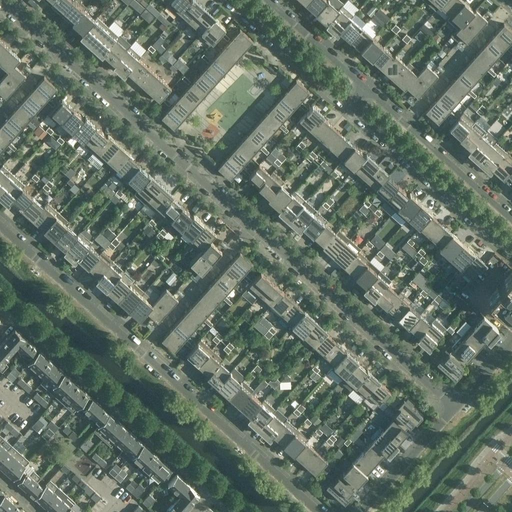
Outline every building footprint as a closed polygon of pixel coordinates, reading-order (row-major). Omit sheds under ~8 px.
[(53,0),(51,4),(61,13),(72,0),(53,0)] [(78,0),(72,0),(61,13),(72,23),(86,7),(78,0)] [(172,0),(166,6),(177,15),(190,0),(172,0)] [(203,8),(194,0),(190,0),(177,15),(187,25),(203,8)] [(307,0),(305,3),(316,12),(315,13),(327,0),(307,0)] [(327,0),(315,13),(316,14),(317,14),(326,22),(325,22),(326,23),(343,5),(342,5),(341,5),(340,6),(333,0),(327,0)] [(353,13),(359,7),(350,0),(346,0),(343,4),(353,13)] [(439,6),(444,0),(424,0),(425,0),(436,10),(439,6)] [(450,15),(463,1),(462,0),(444,0),(439,6),(450,15)] [(140,12),(150,21),(160,11),(150,1),(140,12)] [(474,11),(464,1),(451,16),(461,25),(455,31),(456,32),(476,10),(475,9),(474,11)] [(343,5),(326,23),(327,24),(327,23),(338,32),(353,15),(343,5)] [(86,7),(72,23),(83,32),(81,34),(82,34),(97,17),(97,16),(94,19),(84,10),(87,7),(86,7)] [(214,18),(203,8),(187,25),(198,35),(214,18)] [(476,10),(456,32),(462,37),(458,42),(463,47),(491,15),(486,10),(482,15),(476,10)] [(353,15),(338,32),(338,33),(339,31),(350,40),(361,27),(351,18),(354,15),(353,15)] [(97,17),(82,34),(92,44),(108,26),(97,17)] [(214,18),(198,35),(210,45),(225,28),(214,18)] [(511,40),(511,30),(504,23),(494,34),(507,46),(511,40)] [(391,29),(396,33),(400,28),(395,24),(391,29)] [(108,26),(92,44),(103,54),(119,36),(108,26)] [(361,27),(350,40),(361,50),(372,37),(361,27)] [(240,29),(230,40),(242,52),(253,41),(240,29)] [(230,38),(223,32),(221,35),(227,41),(230,38)] [(402,39),(407,43),(411,38),(406,34),(402,39)] [(507,46),(494,34),(484,45),(497,57),(507,46)] [(119,36),(103,54),(114,63),(130,46),(129,46),(127,49),(117,40),(119,37),(119,36)] [(372,37),(361,50),(372,60),(383,47),(372,37)] [(130,46),(139,53),(145,47),(136,39),(130,46)] [(0,59),(9,49),(0,40),(0,59)] [(242,52),(230,40),(220,51),(233,63),(242,52)] [(497,57),(484,45),(474,56),(487,68),(497,57)] [(125,73),(141,56),(130,46),(114,63),(125,73)] [(383,47),(372,60),(383,70),(395,55),(394,56),(383,47)] [(9,49),(0,59),(0,64),(8,71),(0,80),(20,59),(9,49)] [(165,50),(161,54),(166,59),(170,54),(165,50)] [(233,63),(220,51),(210,62),(223,74),(233,63)] [(210,60),(204,54),(201,57),(208,62),(210,60)] [(395,55),(383,70),(393,79),(409,62),(406,65),(395,55)] [(137,81),(149,69),(138,59),(141,56),(125,73),(126,73),(127,72),(137,81)] [(487,68),(474,56),(464,67),(477,79),(487,68)] [(20,59),(0,80),(0,92),(0,93),(0,100),(1,102),(30,70),(25,66),(21,70),(15,65),(20,59)] [(177,59),(174,63),(184,71),(187,67),(177,59)] [(223,74),(210,62),(200,73),(213,85),(223,74)] [(409,62),(393,79),(404,89),(426,64),(419,71),(409,62)] [(414,102),(442,70),(437,65),(433,70),(426,64),(404,89),(405,89),(407,87),(412,92),(408,97),(414,102)] [(477,79),(464,67),(455,78),(468,90),(477,79)] [(149,69),(137,82),(148,91),(160,78),(149,69)] [(213,85),(200,73),(191,84),(203,95),(213,85)] [(44,76),(34,88),(47,99),(57,88),(44,76)] [(191,82),(184,76),(182,78),(188,84),(191,82)] [(160,78),(148,91),(159,101),(171,88),(160,78)] [(468,90),(455,78),(445,89),(458,100),(468,90)] [(309,91),(296,80),(286,91),(299,102),(309,91)] [(203,95),(191,84),(181,95),(194,106),(203,95)] [(47,99),(34,88),(24,98),(37,110),(47,99)] [(458,100),(445,89),(435,100),(448,111),(458,100)] [(299,102),(286,91),(276,102),(289,113),(299,102)] [(194,106),(181,95),(171,106),(184,117),(194,106)] [(37,110),(24,98),(15,109),(27,121),(37,110)] [(171,103),(165,98),(162,100),(169,106),(171,103)] [(73,109),(62,99),(47,115),(59,125),(73,109)] [(448,111),(435,100),(425,111),(438,123),(448,111)] [(289,113),(276,102),(267,113),(279,124),(289,113)] [(308,108),(301,102),(299,105),(305,110),(308,108)] [(366,110),(370,105),(366,102),(362,107),(366,110)] [(296,123),(308,133),(323,115),(312,105),(296,123)] [(184,117),(171,106),(161,117),(174,128),(184,117)] [(27,121),(15,109),(5,120),(18,132),(27,121)] [(83,118),(73,109),(59,125),(62,122),(72,132),(85,117),(83,118)] [(459,139),(471,126),(475,121),(464,111),(448,129),(459,139)] [(279,124),(267,113),(257,124),(270,135),(279,124)] [(324,116),(323,115),(308,133),(318,143),(333,127),(322,117),(324,116)] [(85,117),(72,132),(83,141),(80,144),(96,127),(85,117)] [(18,132),(5,120),(0,125),(0,135),(8,143),(18,132)] [(469,150),(482,135),(486,131),(475,121),(471,126),(459,139),(470,148),(468,149),(469,150)] [(270,135),(257,124),(247,134),(260,146),(270,135)] [(288,130),(282,124),(280,127),(286,132),(288,130)] [(106,136),(96,127),(80,144),(81,145),(82,143),(93,153),(108,135),(106,136)] [(344,136),(333,127),(318,143),(319,143),(322,140),(332,149),(344,136)] [(260,146),(247,134),(237,145),(250,157),(260,146)] [(108,135),(93,153),(104,162),(119,145),(108,135)] [(482,135),(469,150),(480,160),(495,142),(492,145),(482,135)] [(354,146),(344,136),(332,149),(342,159),(340,162),(354,146)] [(495,142),(480,160),(491,169),(506,152),(495,142)] [(130,155),(119,145),(104,162),(104,163),(107,160),(117,169),(130,155)] [(250,157),(237,145),(228,156),(240,168),(250,157)] [(269,151),(262,146),(260,148),(266,154),(269,151)] [(365,156),(354,146),(340,162),(351,172),(367,154),(366,154),(365,156)] [(511,157),(506,152),(491,169),(491,170),(492,168),(503,178),(511,167),(511,157)] [(281,153),(276,158),(281,162),(286,157),(281,153)] [(367,154),(351,172),(362,182),(378,164),(367,154)] [(130,155),(117,169),(128,179),(139,166),(129,156),(130,155)] [(240,168),(228,156),(218,167),(230,179),(240,168)] [(483,177),(490,170),(479,160),(473,167),(483,177)] [(247,177),(259,187),(273,172),(272,171),(270,174),(259,164),(247,177)] [(388,174),(378,164),(362,182),(365,179),(375,188),(388,174)] [(0,167),(0,190),(14,175),(3,165),(0,167)] [(150,176),(139,166),(128,179),(138,188),(137,190),(150,176)] [(511,167),(503,178),(511,185),(511,167)] [(249,173),(243,168),(241,170),(247,176),(249,173)] [(116,170),(110,177),(114,181),(120,173),(116,170)] [(273,172),(259,187),(269,197),(268,198),(268,199),(284,181),(273,172)] [(389,174),(388,174),(375,188),(386,198),(383,201),(384,201),(398,185),(387,176),(389,174)] [(14,175),(0,190),(0,193),(9,202),(25,185),(14,175)] [(146,203),(161,185),(150,176),(137,190),(134,194),(145,204),(146,203)] [(284,181),(268,199),(269,199),(270,199),(279,207),(278,208),(279,208),(295,191),(294,190),(293,191),(284,183),(285,182),(284,181)] [(25,185),(9,202),(11,201),(21,210),(33,197),(22,188),(25,185)] [(161,185),(146,203),(156,212),(172,195),(161,185)] [(408,194),(398,185),(384,201),(395,211),(410,193),(408,194)] [(295,191),(279,208),(290,218),(303,204),(292,194),(295,191)] [(410,193),(395,211),(405,221),(421,203),(410,193)] [(172,195),(156,212),(167,222),(182,206),(171,197),(172,195)] [(329,196),(325,201),(330,205),(334,201),(329,196)] [(33,197),(21,210),(32,220),(48,202),(47,202),(43,207),(33,197)] [(48,202),(32,220),(43,230),(59,212),(48,202)] [(416,230),(432,213),(421,203),(405,221),(416,230)] [(303,204),(290,218),(301,228),(316,211),(316,210),(313,213),(303,204)] [(192,216),(182,206),(167,222),(178,232),(194,215),(193,214),(192,216)] [(316,211),(301,228),(302,227),(313,236),(327,220),(316,211)] [(54,239),(67,225),(69,222),(59,212),(43,230),(54,239)] [(432,213),(416,230),(427,240),(441,224),(431,215),(432,213)] [(194,215),(178,232),(179,232),(181,229),(192,239),(205,224),(194,215)] [(327,220),(313,236),(323,246),(322,247),(335,233),(325,224),(328,221),(327,220)] [(205,224),(192,239),(202,248),(190,262),(190,263),(216,234),(205,224)] [(452,234),(441,224),(427,240),(428,240),(430,237),(440,247),(436,251),(437,251),(452,234)] [(67,225),(54,239),(65,249),(80,232),(80,231),(77,234),(67,225)] [(80,232),(65,249),(76,259),(91,242),(80,232)] [(379,248),(386,241),(376,232),(370,239),(379,248)] [(335,233),(322,247),(333,257),(346,243),(335,233)] [(197,277),(227,244),(225,245),(220,241),(216,246),(210,240),(216,234),(190,263),(196,268),(192,273),(197,277)] [(463,244),(452,234),(437,251),(448,261),(463,244)] [(115,237),(111,242),(115,246),(120,241),(115,237)] [(91,242),(76,259),(77,258),(88,267),(102,251),(99,254),(89,245),(92,242),(91,242)] [(346,243),(333,257),(344,267),(359,250),(357,252),(346,243)] [(461,268),(474,253),(463,244),(448,261),(458,271),(461,268)] [(359,250),(344,267),(355,277),(369,261),(359,251),(360,250),(359,250)] [(102,251),(88,267),(98,277),(97,278),(113,261),(102,251)] [(240,252),(230,263),(243,275),(253,264),(240,252)] [(485,263),(474,253),(461,268),(472,278),(485,263)] [(370,261),(382,268),(385,263),(373,255),(370,261)] [(113,261),(97,278),(108,288),(106,289),(107,290),(124,271),(113,261)] [(369,261),(355,277),(365,286),(364,287),(365,288),(378,273),(367,264),(370,261),(369,261)] [(243,275),(230,263),(220,274),(233,285),(243,275)] [(124,271),(107,290),(108,291),(108,290),(117,298),(117,299),(118,299),(133,282),(132,281),(132,282),(123,274),(124,273),(123,272),(124,271)] [(418,271),(412,280),(424,287),(430,278),(418,271)] [(488,297),(511,318),(511,271),(504,280),(508,283),(507,285),(506,285),(501,291),(497,287),(488,297)] [(167,280),(170,282),(177,274),(174,272),(167,280)] [(258,298),(272,282),(261,272),(241,294),(252,304),(258,298)] [(378,273),(365,288),(375,298),(388,283),(378,273)] [(233,285),(220,274),(210,285),(223,296),(233,285)] [(133,282),(118,299),(129,309),(144,292),(133,282)] [(272,282),(258,298),(269,308),(283,292),(272,282)] [(388,283),(375,298),(386,307),(401,292),(400,291),(398,294),(388,285),(389,283),(388,283)] [(223,296),(210,285),(201,296),(213,307),(223,296)] [(140,319),(167,289),(166,288),(155,301),(144,292),(129,309),(140,319)] [(167,289),(140,319),(147,312),(158,321),(182,294),(177,290),(173,294),(167,289)] [(470,312),(475,306),(463,297),(465,293),(460,290),(454,299),(470,312)] [(283,292),(269,308),(272,305),(282,314),(279,317),(294,301),(283,292)] [(401,292),(386,307),(397,317),(412,301),(401,292)] [(443,298),(438,294),(434,299),(438,303),(443,298)] [(213,307),(201,296),(191,307),(204,318),(213,307)] [(294,301),(279,317),(290,327),(289,328),(304,311),(294,301)] [(412,301),(397,317),(408,327),(420,314),(409,304),(412,302),(412,301)] [(204,318),(191,307),(181,317),(194,329),(204,318)] [(304,311),(289,328),(300,338),(315,321),(304,311)] [(420,314),(408,327),(419,337),(432,322),(431,322),(430,323),(420,314)] [(194,329),(181,317),(171,328),(184,340),(194,329)] [(471,325),(488,340),(498,329),(484,317),(474,327),(471,325)] [(315,321),(300,338),(300,339),(303,336),(313,345),(326,331),(315,321)] [(432,322),(419,337),(430,347),(443,332),(432,322)] [(488,340),(471,325),(461,336),(477,350),(486,340),(488,341),(488,340)] [(184,340),(171,328),(161,340),(174,351),(184,340)] [(15,329),(6,338),(16,347),(16,348),(29,359),(38,349),(15,329)] [(269,339),(273,334),(268,330),(264,334),(269,339)] [(327,331),(326,331),(313,345),(324,354),(321,357),(322,358),(336,342),(325,332),(327,331)] [(477,350),(461,336),(451,347),(467,361),(477,350)] [(4,361),(16,348),(16,347),(6,338),(0,345),(0,369),(2,371),(8,365),(4,361)] [(186,355),(197,365),(211,349),(200,339),(186,355)] [(347,352),(336,342),(322,358),(332,367),(331,369),(347,352)] [(453,377),(467,361),(451,347),(449,345),(444,350),(448,353),(436,367),(443,372),(445,370),(453,377)] [(211,349),(197,365),(208,375),(206,376),(207,377),(222,359),(211,349)] [(28,363),(36,371),(48,358),(39,350),(28,363)] [(347,352),(331,369),(342,379),(358,361),(347,352)] [(48,358),(36,371),(45,378),(56,366),(48,358)] [(222,359),(207,377),(218,386),(231,372),(220,362),(223,359),(222,359)] [(358,361),(342,379),(346,375),(355,384),(354,385),(355,385),(352,388),(353,388),(368,371),(367,370),(367,371),(358,363),(358,362),(358,361)] [(262,368),(257,364),(252,369),(257,373),(262,368)] [(15,366),(11,370),(17,376),(21,371),(15,366)] [(56,366),(45,378),(41,383),(49,390),(53,386),(64,373),(56,366)] [(14,379),(17,376),(11,370),(7,375),(12,381),(14,379)] [(368,371),(353,388),(364,398),(379,381),(368,371)] [(231,372),(218,386),(219,387),(219,386),(228,395),(227,395),(228,396),(241,382),(241,381),(240,381),(231,373),(232,373),(231,372)] [(61,393),(72,380),(64,373),(53,386),(49,390),(57,397),(61,393)] [(17,382),(23,387),(26,383),(20,378),(17,382)] [(72,380),(61,393),(57,397),(65,404),(80,387),(72,380)] [(379,381),(364,398),(364,399),(365,397),(376,407),(390,391),(379,381)] [(241,382),(228,396),(239,406),(251,393),(240,383),(242,382),(241,382)] [(32,388),(26,383),(23,387),(28,392),(32,388)] [(80,387),(65,404),(73,412),(88,395),(80,387)] [(37,392),(33,396),(39,401),(42,397),(37,392)] [(251,393),(239,406),(250,415),(249,417),(262,403),(251,393)] [(104,408),(88,395),(73,412),(80,405),(88,412),(84,416),(90,422),(94,418),(97,420),(100,423),(100,422),(108,413),(109,413),(106,410),(104,408)] [(48,402),(42,397),(39,401),(44,406),(48,402)] [(394,417),(392,419),(406,431),(407,430),(405,429),(420,414),(412,407),(414,405),(407,399),(392,415),(394,417)] [(260,427),(273,412),(275,409),(264,400),(262,403),(249,417),(260,427)] [(300,403),(296,408),(301,412),(305,407),(300,403)] [(273,412),(260,427),(271,436),(286,419),(283,422),(273,412)] [(94,430),(102,438),(118,421),(109,413),(108,413),(100,422),(100,423),(94,430)] [(309,419),(317,422),(319,417),(312,413),(309,419)] [(38,418),(35,422),(41,427),(44,423),(38,418)] [(286,419),(271,436),(271,437),(272,435),(283,445),(297,429),(286,419)] [(392,419),(382,429),(397,442),(406,431),(392,419)] [(118,421),(102,438),(111,446),(115,441),(126,429),(118,421)] [(4,426),(10,431),(13,427),(8,422),(4,426)] [(37,431),(41,427),(35,422),(32,426),(37,431)] [(19,432),(13,427),(10,431),(16,436),(19,432)] [(49,427),(45,431),(51,436),(54,432),(49,427)] [(71,429),(67,434),(74,440),(78,435),(71,429)] [(126,429),(115,441),(123,449),(135,436),(126,429)] [(297,429),(283,445),(294,454),(308,438),(297,429)] [(382,429),(373,440),(387,453),(397,442),(382,429)] [(47,440),(51,436),(45,431),(42,434),(47,440)] [(132,457),(143,444),(135,436),(123,449),(119,454),(128,461),(132,457)] [(0,458),(8,450),(12,445),(3,438),(0,441),(0,458)] [(308,438),(294,454),(305,464),(316,451),(306,442),(308,439),(308,438)] [(373,440),(363,451),(376,463),(385,452),(387,454),(387,453),(373,440)] [(89,447),(83,442),(80,446),(86,451),(89,447)] [(143,444),(132,457),(140,464),(152,452),(143,444)] [(12,445),(8,450),(0,458),(0,465),(5,470),(20,453),(12,445)] [(316,451),(305,464),(316,474),(327,461),(316,451)] [(363,451),(353,462),(366,474),(376,463),(363,451)] [(58,458),(51,452),(47,457),(53,463),(58,458)] [(92,456),(97,461),(101,457),(95,452),(92,456)] [(149,472),(160,459),(152,452),(140,464),(137,468),(145,476),(149,472)] [(20,453),(5,470),(13,478),(29,460),(20,453)] [(106,462),(101,457),(97,461),(103,466),(106,462)] [(160,459),(149,472),(158,480),(161,476),(163,478),(171,469),(160,459)] [(37,481),(41,477),(34,471),(31,475),(23,468),(29,461),(29,460),(13,478),(31,493),(34,496),(43,487),(42,486),(43,486),(40,483),(37,481)] [(342,471),(342,472),(356,485),(366,474),(353,462),(344,472),(343,471),(343,472),(342,471)] [(70,469),(64,464),(60,467),(66,473),(70,469)] [(108,471),(114,476),(118,472),(112,467),(108,471)] [(123,477),(118,472),(114,476),(120,481),(123,477)] [(342,501),(356,485),(342,472),(325,490),(332,496),(334,494),(342,501)] [(72,477),(77,482),(81,479),(75,474),(72,477)] [(199,494),(177,474),(168,484),(180,495),(181,495),(191,504),(199,494)] [(43,504),(55,492),(59,487),(50,479),(43,486),(42,486),(43,487),(34,496),(43,504)] [(86,484),(81,479),(77,482),(83,487),(86,484)] [(125,486),(131,491),(135,488),(129,482),(125,486)] [(51,511),(67,494),(59,487),(55,492),(43,504),(51,511)] [(140,492),(135,488),(131,491),(137,496),(140,492)] [(16,504),(0,489),(0,511),(7,511),(15,504),(16,504)] [(101,497),(95,491),(91,496),(96,501),(101,497)] [(149,493),(145,497),(151,503),(155,499),(149,493)] [(51,511),(65,511),(71,506),(75,501),(67,494),(51,511)] [(180,495),(165,511),(183,511),(191,504),(181,495),(180,495)] [(148,506),(151,503),(145,497),(142,501),(148,506)]
